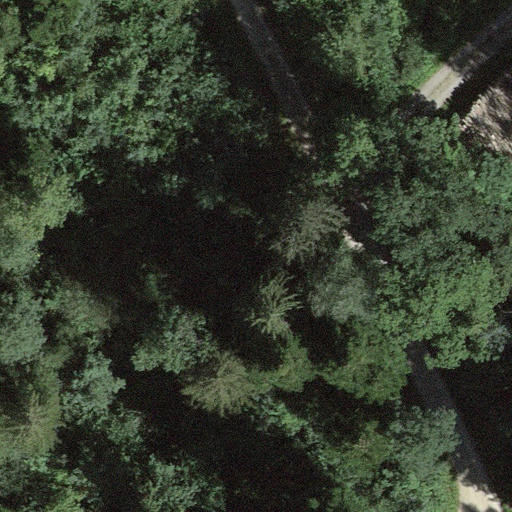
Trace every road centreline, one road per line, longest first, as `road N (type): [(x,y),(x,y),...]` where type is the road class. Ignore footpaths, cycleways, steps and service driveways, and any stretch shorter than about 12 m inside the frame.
road 1 (track): [(241,0),(497,511)]
road 2 (track): [(339,191),(474,34),(511,6)]
